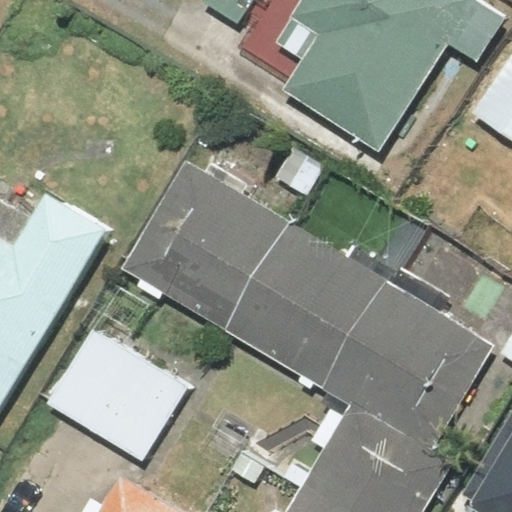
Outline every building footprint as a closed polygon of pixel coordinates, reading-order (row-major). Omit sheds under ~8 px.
[(511,31),(511,0),(222,0),(220,4),(259,25),(244,52),(305,84),(294,105),(397,161),(462,41),(497,59),(511,31)] [(511,130),(511,64),(483,112),(511,130)] [(194,161),(136,267),(450,441),(508,336),(194,161)] [(0,439),(129,226),(70,190),(58,210),(0,174),(0,439)] [(101,332),(60,399),(157,458),(198,391),(101,332)] [(451,511),(476,471),(363,401),(294,511),(206,511),(152,478),(131,511),(451,511)] [(511,511),(511,444),(480,495),(507,511),(511,511)]
